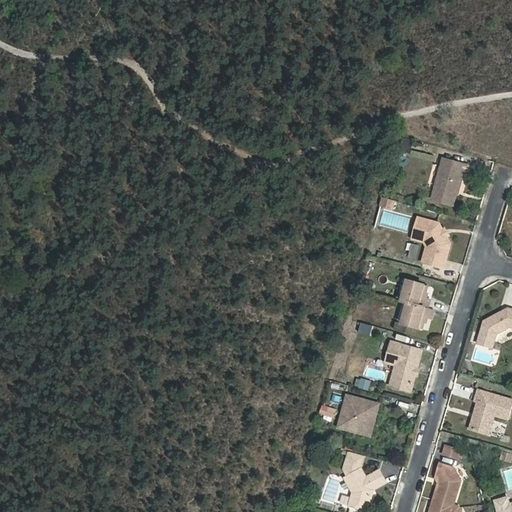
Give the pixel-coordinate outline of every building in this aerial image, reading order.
[(410,154),(413,139),(403,137),(401,152),(410,154)] [(472,156),(446,149),(435,190),(455,196),(464,163),(469,165),(472,156)] [(395,189),(386,186),(384,193),(393,196),(395,189)] [(383,206),(394,210),(398,202),(386,197),(383,206)] [(453,235),(449,227),(445,226),(444,223),(445,219),(441,212),(421,207),(415,228),(426,231),(430,237),(426,251),(447,258),(453,235)] [(411,270),(405,291),(411,292),(431,298),(433,290),(428,288),(431,276),(411,270)] [(431,298),(411,292),(405,313),(426,319),(429,307),(434,308),(437,300),(431,298)] [(505,307),(488,315),(481,338),(496,343),(501,329),(511,323),(511,305),(511,308),(506,310),(505,307)] [(394,376),(414,381),(419,366),(421,359),(426,340),(395,332),(389,352),(399,355),(394,376)] [(372,413),(374,404),(379,405),(383,393),(351,385),(342,416),(351,419),(352,414),(366,417),(372,413)] [(511,409),(511,395),(481,385),(477,397),(480,398),(471,425),(490,431),(496,412),(510,416),(511,409)] [(334,417),(337,409),(323,404),(320,412),(334,417)] [(374,425),(379,405),(374,404),(372,413),(366,417),(352,414),(351,419),(374,425)] [(368,445),(352,440),(347,458),(350,465),(347,466),(356,482),(352,496),(371,500),(375,484),(374,482),(375,480),(389,472),(382,459),(371,466),(370,467),(368,466),(368,465),(364,457),(368,445)] [(461,447),(446,442),(444,450),(459,455),(461,447)] [(511,452),(502,449),(500,456),(509,459),(511,452)] [(454,465),(440,461),(437,473),(440,478),(429,511),(464,511),(460,504),(454,502),(461,478),(454,465)]
